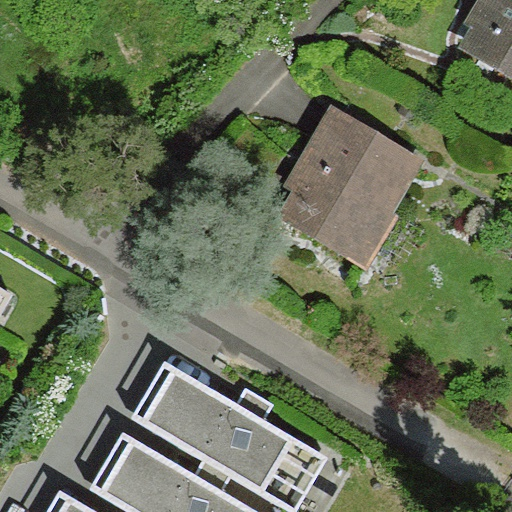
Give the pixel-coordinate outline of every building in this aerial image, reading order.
[(511,0),(495,0),(464,57),(511,84),(511,0)] [(426,167),(336,115),(275,218),(366,271),(426,167)] [(0,325),(16,298),(0,288),(0,385),(2,387),(24,350),(0,336),(0,325)] [(306,511),(338,457),(163,359),(128,420),(291,511),(306,511)] [(268,511),(120,428),(86,490),(125,511),(268,511)] [(100,511),(58,488),(44,511),(100,511)]
